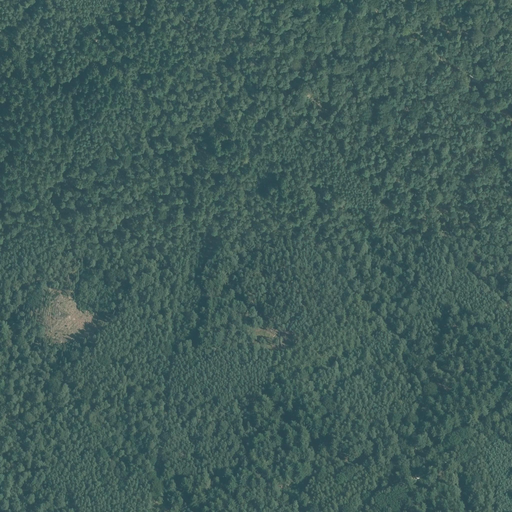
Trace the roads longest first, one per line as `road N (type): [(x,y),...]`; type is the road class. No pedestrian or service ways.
road 1 (track): [(511,114),(371,0)]
road 2 (track): [(329,0),(436,88)]
